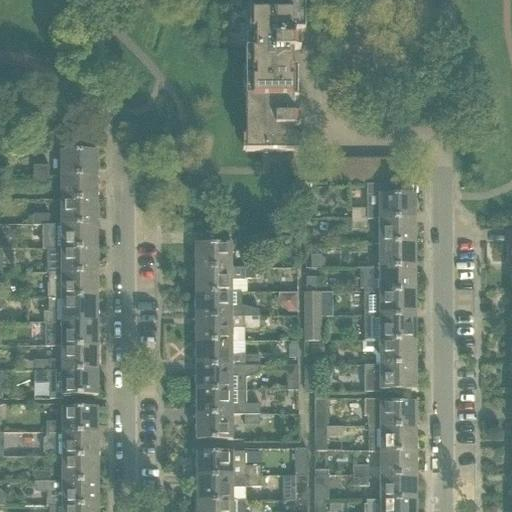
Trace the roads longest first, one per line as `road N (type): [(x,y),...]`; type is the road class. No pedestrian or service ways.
road 1 (residential): [(441,511),(443,139),(329,140),(331,93),(357,51)]
road 2 (residential): [(126,511),(123,149)]
